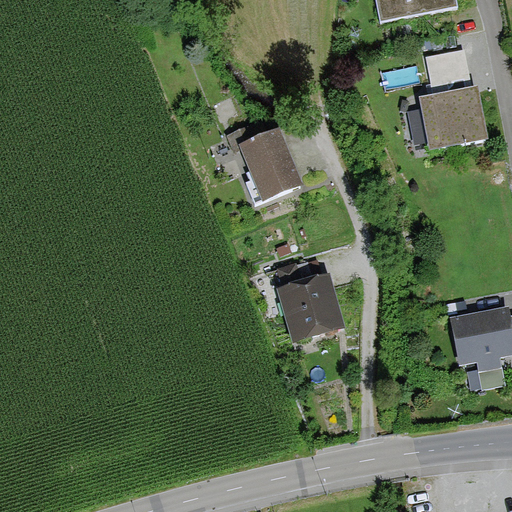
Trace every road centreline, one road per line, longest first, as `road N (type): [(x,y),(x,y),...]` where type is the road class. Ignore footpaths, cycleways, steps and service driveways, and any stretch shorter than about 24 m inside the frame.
road 1 (tertiary): [(144,511),(363,461),(511,441)]
road 2 (residential): [(488,0),(511,135)]
